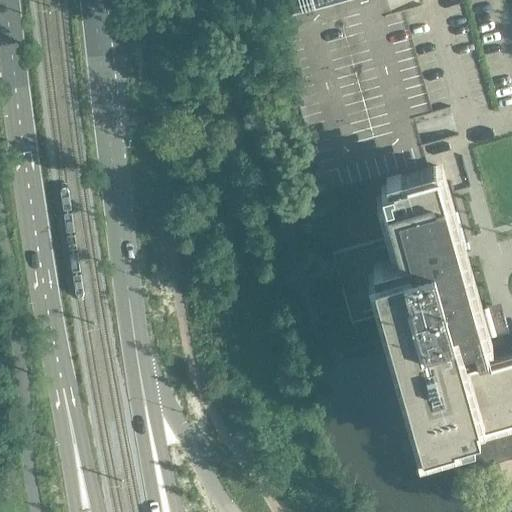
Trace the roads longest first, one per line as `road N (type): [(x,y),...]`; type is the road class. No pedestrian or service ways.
road 1 (secondary): [(5,0),(71,415)]
road 2 (secondary): [(140,392),(98,0)]
road 3 (secondary): [(173,511),(140,392)]
road 4 (secondary): [(156,511),(140,392)]
